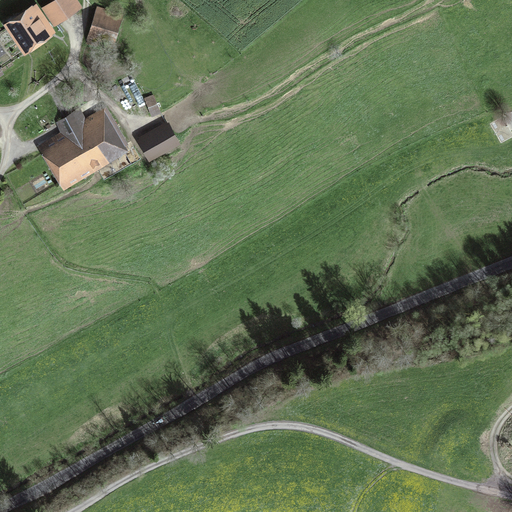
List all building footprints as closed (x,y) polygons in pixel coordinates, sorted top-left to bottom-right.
[(55,23),(79,7),(74,0),(56,0),(46,8),(55,23)] [(96,47),(97,42),(112,47),(122,15),(99,8),(92,31),(94,32),(92,39),(88,38),(86,44),(96,47)] [(12,23),(28,46),(45,35),(44,34),(52,29),(38,9),(31,14),(30,12),(12,23)] [(69,138),(50,149),(67,178),(84,168),(87,174),(98,168),(95,163),(118,150),(108,132),(117,127),(106,107),(86,119),(81,111),(75,115),(74,114),(60,122),(69,138)] [(176,141),(167,126),(141,141),(150,156),(176,141)]
